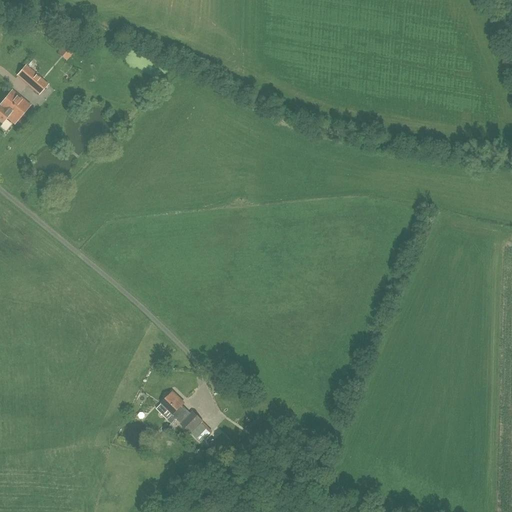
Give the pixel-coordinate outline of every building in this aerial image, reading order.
[(38,22),(36,30),(44,33),(47,24),(38,22)] [(57,53),(66,61),(76,49),(68,41),(57,53)] [(27,85),(39,95),(47,84),(36,74),(27,85)] [(0,106),(0,121),(1,123),(6,117),(14,124),(29,105),(13,91),(0,106)] [(173,392),(171,394),(168,394),(165,397),(165,400),(162,403),(172,414),(166,419),(171,424),(177,419),(191,434),(202,422),(192,412),(188,416),(182,411),(184,409),(181,406),(184,403),(173,392)] [(253,435),(267,448),(276,439),(262,426),(253,435)] [(264,456),(248,441),(238,451),(255,466),(264,456)]
